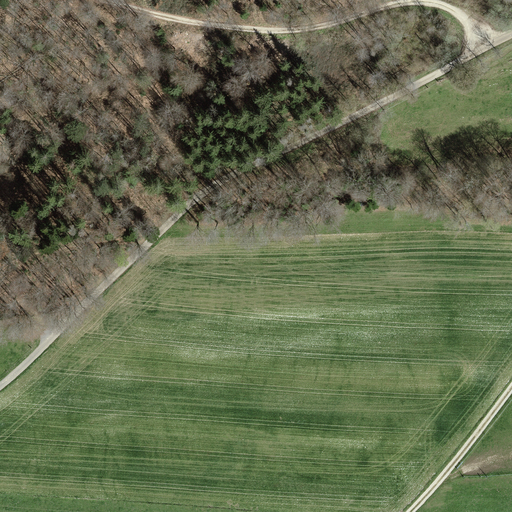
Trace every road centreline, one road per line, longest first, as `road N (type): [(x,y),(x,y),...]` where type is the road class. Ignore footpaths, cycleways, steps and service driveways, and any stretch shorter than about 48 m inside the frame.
road 1 (track): [(0,383),(239,170),(511,35)]
road 2 (track): [(78,0),(267,33),(427,2),(449,9),(482,50)]
road 3 (track): [(410,511),(511,386)]
